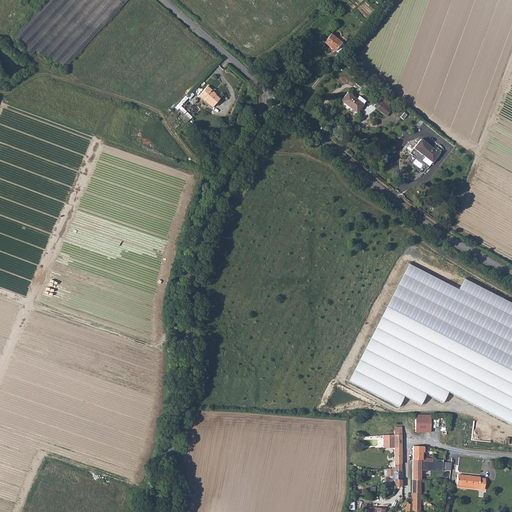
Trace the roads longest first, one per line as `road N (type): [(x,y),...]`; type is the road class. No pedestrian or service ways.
road 1 (unclassified): [(273,97),(230,160),(196,246),(162,511)]
road 2 (track): [(511,296),(436,252),(357,195),(333,167),(241,144)]
road 3 (tertiary): [(273,97),(379,188),(511,273)]
road 4 (track): [(0,93),(49,75),(157,111),(196,159)]
road 5 (track): [(0,292),(25,302),(96,136)]
road 6 (tertiary): [(163,0),(273,97)]
